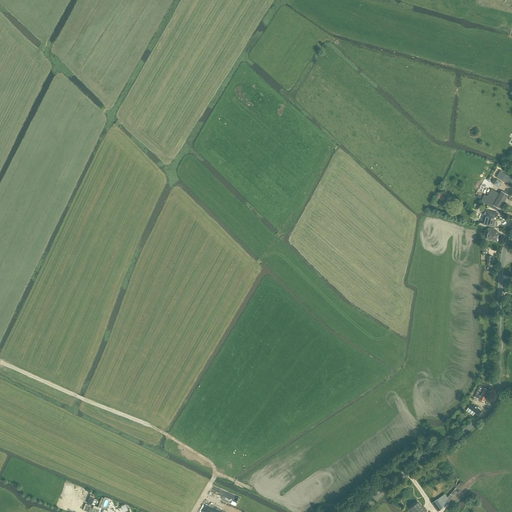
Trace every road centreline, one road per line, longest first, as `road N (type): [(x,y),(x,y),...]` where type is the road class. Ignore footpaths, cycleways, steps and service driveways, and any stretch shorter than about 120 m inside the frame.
road 1 (tertiary): [(359,511),(492,403),(501,268),(511,228)]
road 2 (track): [(249,488),(215,474),(207,460),(148,425),(76,395)]
